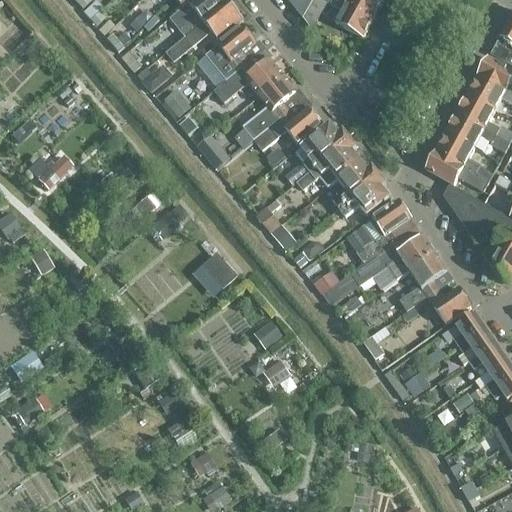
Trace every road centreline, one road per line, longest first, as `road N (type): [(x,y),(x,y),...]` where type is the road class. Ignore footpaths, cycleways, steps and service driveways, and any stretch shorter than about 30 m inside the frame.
road 1 (residential): [(398,186),(504,0)]
road 2 (residential): [(504,316),(398,186)]
road 3 (residential): [(341,108),(241,0)]
road 4 (residential): [(341,108),(404,0)]
